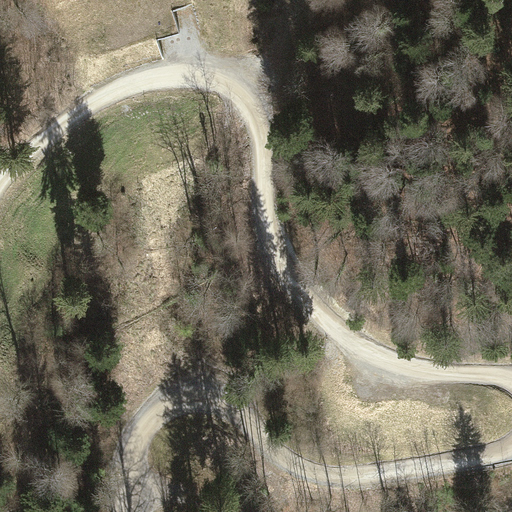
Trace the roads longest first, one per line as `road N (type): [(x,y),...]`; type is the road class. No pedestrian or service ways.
road 1 (unclassified): [(511,379),(406,366),(351,341),(317,313),(271,247),(255,102),(220,73),(161,72),(104,94),(36,143),(0,183)]
road 2 (unclassified): [(129,511),(143,427),(183,396),(220,396),(283,456),(320,473),(391,471),(511,447)]
